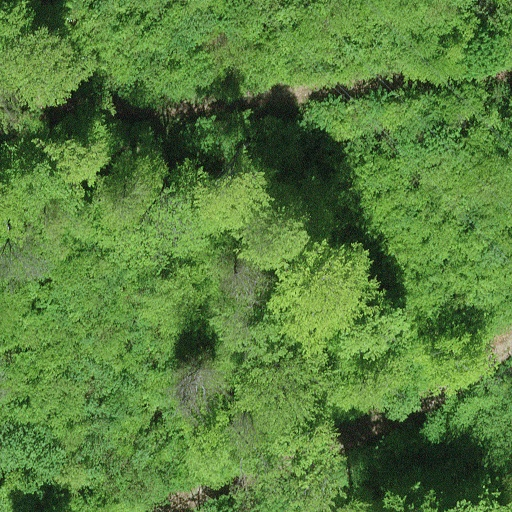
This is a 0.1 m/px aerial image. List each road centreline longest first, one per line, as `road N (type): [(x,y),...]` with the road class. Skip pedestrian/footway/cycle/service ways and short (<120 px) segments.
road 1 (track): [(0,108),(44,101),(133,108),(511,65)]
road 2 (track): [(511,342),(393,419),(167,511)]
